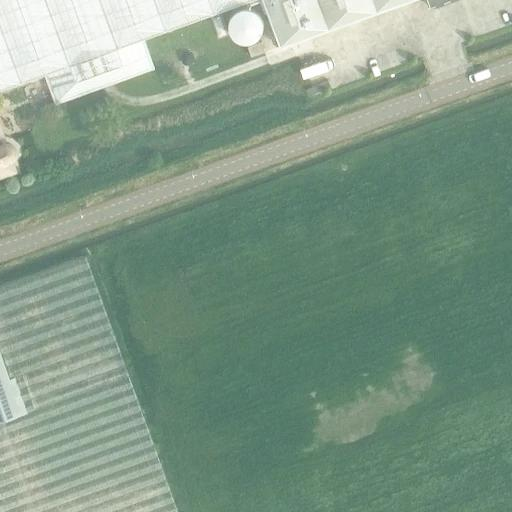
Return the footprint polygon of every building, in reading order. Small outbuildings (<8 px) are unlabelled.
[(0,0),(0,90),(46,74),(56,104),(154,69),(144,39),(252,0),(263,0),(281,47),(411,0),(428,0),(430,5),(429,6),(429,7),(448,0),(0,0)] [(252,57),(265,53),(266,52),(262,42),(248,47),(252,57)] [(181,58),(184,65),(191,65),(196,60),(193,53),(185,52),(181,58)] [(7,144),(6,145),(5,145),(0,132),(0,175),(14,171),(10,160),(11,160),(12,159),(14,158),(14,157),(15,156),(15,155),(15,153),(15,152),(15,150),(15,149),(14,147),(13,146),(11,145),(10,145),(9,144),(7,144)] [(0,511),(179,511),(87,256),(0,286),(0,511)]
